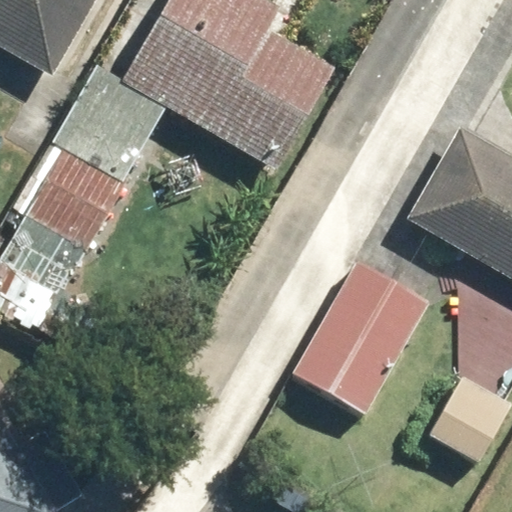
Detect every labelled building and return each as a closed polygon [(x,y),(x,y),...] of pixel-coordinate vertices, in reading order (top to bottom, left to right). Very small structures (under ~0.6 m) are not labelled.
[(0,0),(0,44),(54,78),(101,0),(0,0)] [(268,0),(169,0),(123,79),(102,67),(0,244),(0,318),(86,367),(114,318),(63,295),(150,137),(166,108),(283,174),(342,72),(270,32),(283,8),(268,0)] [(511,93),(497,85),(419,221),(511,274),(511,93)] [(432,297),(370,266),(315,374),(378,405),(432,297)] [(511,409),(468,385),(435,443),(479,468),(511,409)] [(0,511),(56,511),(0,398),(0,511)]
